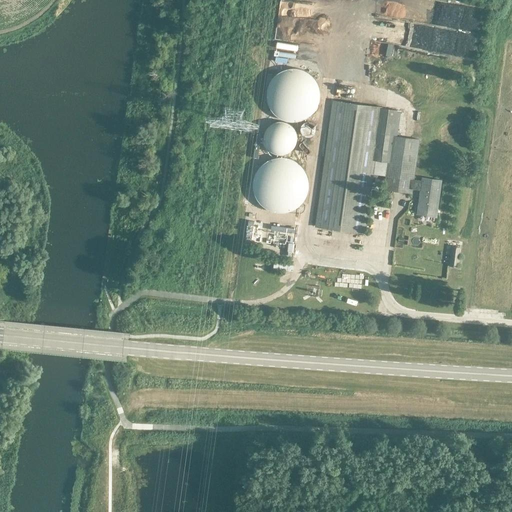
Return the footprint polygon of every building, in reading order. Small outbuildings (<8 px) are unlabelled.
[(320,91),(320,89),(320,87),(320,84),(319,82),(318,80),(317,78),(316,76),(314,74),(313,72),(311,70),(309,69),(307,68),(305,66),(303,66),(300,65),(298,64),(296,64),(293,64),(291,64),(288,64),(286,64),(284,65),(282,66),(279,67),(277,68),(275,70),(274,71),(272,73),(270,75),(269,77),(268,79),(267,81),(266,83),(265,86),(265,88),(265,90),(265,93),(265,95),(265,97),(266,100),(267,102),(268,104),(269,106),(270,108),(272,110),(274,112),(275,113),(277,115),(279,116),(282,117),(284,118),(286,118),(288,119),(291,119),(293,119),(296,119),(298,119),(300,118),(303,117),(305,116),(307,115),(309,114),(311,113),(313,111),(314,109),(316,107),(317,105),(318,103),(319,101),(320,99),(320,96),(320,94),(320,91)] [(365,233),(373,175),(386,176),(391,136),(395,110),(332,101),(315,226),(365,233)] [(285,122),(283,121),(280,121),(278,121),(275,122),(273,123),(270,124),(268,126),(267,128),(265,130),(264,133),(264,135),(264,138),(264,140),(264,143),(265,145),(267,148),(268,150),(270,151),(273,153),(275,154),(278,154),(280,154),(283,154),(285,154),(288,153),(290,151),(292,150),(294,148),(295,145),(296,143),(297,140),(297,138),(297,135),(296,133),(295,130),(294,128),(292,126),(290,124),(288,123),(285,122)] [(419,140),(391,136),(386,176),(384,189),(412,193),(412,189),(414,180),(419,140)] [(267,160),(264,162),(260,166),(258,169),(255,173),(254,175),(253,178),(253,181),(252,184),(253,188),(253,192),(254,195),(256,198),(258,202),(261,206),(264,208),(268,210),(273,212),(277,213),(281,213),(285,213),(289,212),(292,210),(295,209),(298,206),(301,204),(304,199),(306,195),(308,191),(308,186),(308,182),(308,179),(306,175),(304,170),(301,166),(298,163),(294,161),(290,159),(286,158),(283,157),(279,157),(275,158),(271,159),(267,160)] [(422,181),(414,180),(412,189),(421,190),(418,214),(436,217),(441,181),(423,178),(422,181)] [(292,252),(296,243),(285,239),(282,248),(292,252)]
